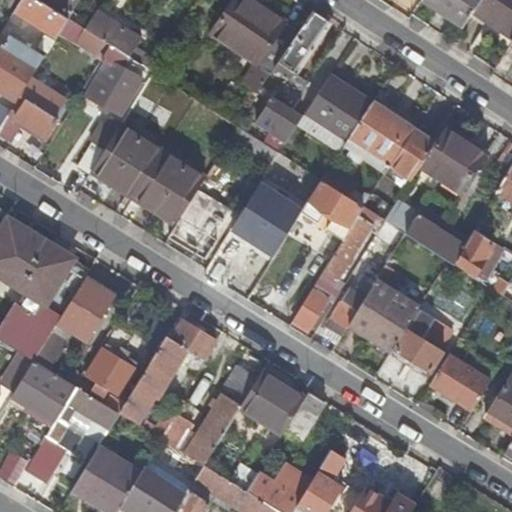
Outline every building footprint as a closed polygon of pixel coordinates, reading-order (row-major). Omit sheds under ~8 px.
[(20,14),(57,37),(69,19),(66,17),(39,0),(21,0),(8,21),(13,24),(20,14)] [(39,0),(66,17),(77,0),(39,0)] [(233,0),(212,32),(231,45),(258,3),(253,0),(233,0)] [(481,0),(426,0),(465,26),(473,13),(481,0)] [(511,0),(481,0),(473,13),(511,40),(511,0)] [(300,31),(258,3),(231,45),(258,63),(272,73),(274,70),(279,62),(300,31)] [(112,43),(154,71),(159,63),(136,48),(142,39),(98,11),(86,29),(111,45),(112,43)] [(327,20),(313,11),(300,31),(279,62),(293,72),(327,20)] [(0,52),(0,91),(17,102),(31,78),(44,58),(10,37),(0,52)] [(117,67),(126,55),(111,45),(102,59),(108,62),(117,67)] [(117,67),(108,62),(96,79),(86,95),(121,115),(130,98),(143,81),(117,67)] [(293,72),(279,62),(274,70),(289,80),(293,72)] [(272,73),(258,63),(244,84),(259,94),(272,73)] [(374,99),(333,72),(306,113),(347,140),(374,99)] [(65,99),(31,78),(17,102),(9,114),(28,126),(47,138),(59,119),(55,116),(65,99)] [(270,133),(286,143),(303,117),(285,105),(288,100),(276,92),(255,123),(270,133)] [(418,125),(376,97),(374,99),(347,140),(344,145),(350,149),(346,155),(357,162),(361,156),(365,150),(371,153),(367,159),(387,172),(389,169),(418,125)] [(0,110),(0,128),(8,115),(0,110)] [(28,126),(9,114),(8,115),(0,128),(0,135),(16,146),(28,126)] [(93,143),(104,151),(119,126),(111,121),(104,132),(99,129),(90,142),(93,143)] [(439,138),(418,125),(389,169),(410,183),(419,169),(439,138)] [(163,152),(120,126),(119,126),(104,151),(92,171),(135,196),(163,152)] [(228,142),(270,169),(273,163),(279,153),(264,143),(237,126),(228,142)] [(466,141),(446,128),(439,138),(419,169),(439,182),(466,141)] [(286,143),(270,133),(264,143),(279,153),(286,143)] [(439,182),(461,196),(488,154),(467,140),(466,141),(439,182)] [(511,162),(511,143),(508,141),(494,166),(506,173),(511,162)] [(104,151),(93,143),(78,167),(90,175),(92,171),(104,151)] [(361,156),(367,159),(371,153),(365,150),(361,156)] [(206,177),(163,152),(135,196),(178,222),(196,193),(206,177)] [(303,182),(273,163),(270,169),(263,180),(293,199),(303,182)] [(511,164),(496,193),(511,202),(511,164)] [(358,184),(330,166),(321,180),(350,198),(358,184)] [(328,228),(345,238),(364,207),(350,198),(321,180),(302,211),(319,222),(326,211),(335,217),(328,228)] [(229,213),(196,193),(178,222),(168,239),(205,261),(217,242),(214,240),(229,213)] [(420,212),(399,199),(385,221),(406,234),(418,216),(420,212)] [(366,235),(374,239),(385,221),(364,207),(345,238),(293,321),(311,331),(329,302),(326,300),(366,235)] [(465,246),(418,216),(406,234),(448,261),(454,265),(456,262),(465,246)] [(89,273),(5,220),(0,227),(0,276),(62,316),(86,277),(89,273)] [(486,281),(503,249),(474,230),(465,246),(456,262),(486,281)] [(116,296),(86,277),(62,316),(58,324),(87,342),(116,296)] [(366,296),(367,297),(375,283),(365,277),(356,290),(366,296)] [(499,277),(493,289),(503,296),(510,282),(499,277)] [(419,308),(377,281),(375,283),(367,297),(351,322),(349,326),(391,352),(404,331),(416,312),(419,308)] [(511,283),(510,282),(503,296),(511,301),(511,283)] [(366,296),(356,290),(350,287),(341,302),(354,310),(343,328),(330,320),(327,325),(344,335),(349,326),(351,322),(350,321),(366,296)] [(367,297),(366,296),(350,321),(351,322),(367,297)] [(354,310),(341,302),(330,320),(343,328),(354,310)] [(24,354),(43,323),(17,306),(0,332),(0,339),(20,352),(24,354)] [(433,322),(416,312),(404,331),(406,332),(395,351),(430,373),(442,354),(421,341),(433,322)] [(47,317),(43,323),(24,354),(34,361),(51,334),(58,324),(47,317)] [(217,342),(178,319),(120,414),(143,428),(190,351),(206,361),(217,342)] [(67,344),(51,334),(34,361),(51,371),(67,344)] [(105,351),(89,378),(121,398),(138,370),(105,351)] [(4,387),(15,393),(34,361),(24,354),(20,352),(9,369),(14,372),(4,387)] [(223,394),(242,406),(267,366),(248,354),(246,357),(243,355),(220,392),(223,394)] [(430,385),(473,412),(492,382),(448,355),(430,385)] [(12,398),(54,425),(77,387),(51,371),(34,361),(15,393),(12,398)] [(511,374),(484,419),(511,436),(511,374)] [(272,428),(283,435),(285,432),(305,399),(269,377),(247,413),(254,417),(250,423),(268,435),(272,428)] [(90,422),(108,433),(120,414),(77,387),(54,425),(50,432),(62,440),(72,425),(67,422),(75,409),(92,419),(90,422)] [(326,403),(309,393),(305,399),(285,432),(302,443),(326,403)] [(242,406),(223,394),(185,454),(205,466),(242,406)] [(176,396),(152,434),(163,440),(178,415),(186,402),(176,396)] [(190,422),(178,415),(163,440),(175,447),(190,422)] [(160,461),(195,482),(205,466),(185,454),(175,447),(163,440),(143,471),(150,475),(160,461)] [(55,454),(41,446),(25,472),(39,481),(55,454)] [(9,450),(0,469),(0,478),(16,486),(29,460),(9,450)] [(71,492),(101,511),(117,511),(140,477),(97,450),(71,492)] [(345,459),(332,451),(313,481),(295,511),(297,511),(352,511),(363,495),(344,484),(342,487),(331,481),(345,459)] [(272,483),(258,474),(257,476),(247,492),(279,511),(294,511),(295,511),(313,481),(284,463),(272,483)] [(240,465),(230,481),(247,492),(257,476),(240,465)] [(242,511),(279,511),(247,492),(230,481),(205,466),(195,482),(242,511)] [(205,511),(210,504),(189,491),(176,511),(205,511)] [(395,511),(411,511),(415,506),(404,498),(395,511)]
